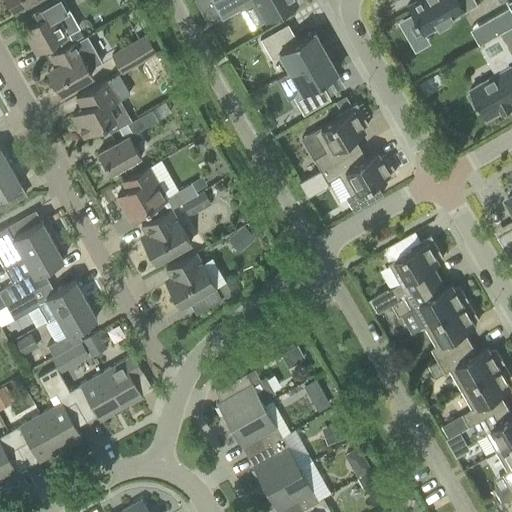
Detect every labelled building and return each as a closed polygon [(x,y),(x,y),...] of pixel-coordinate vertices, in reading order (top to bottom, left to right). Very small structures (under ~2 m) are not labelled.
[(8,0),(14,10),(32,0),(8,0)] [(24,27),(36,50),(65,35),(55,17),(67,10),(61,0),(50,0),(31,11),(36,21),(24,27)] [(194,0),(201,11),(220,0),(194,0)] [(220,0),(201,11),(209,24),(221,17),(222,18),(254,0),(266,20),(297,2),(296,0),(220,0)] [(416,21),(422,33),(435,26),(436,28),(437,27),(436,26),(450,18),(451,19),(452,19),(451,16),(462,10),(463,12),(477,4),(474,0),(414,0),(407,5),(413,17),(411,18),(413,22),(416,21)] [(488,20),(497,35),(500,33),(511,26),(511,8),(511,6),(488,20)] [(271,57),(283,57),(291,71),(325,51),(313,30),(297,39),(288,23),(261,38),(271,57)] [(511,26),(500,33),(511,53),(511,26)] [(103,61),(87,33),(50,55),(56,65),(53,67),(57,74),(51,78),(60,93),(91,75),(88,70),(103,61)] [(147,35),(146,33),(111,53),(122,72),(149,57),(153,55),(157,53),(156,51),(159,48),(150,33),(147,35)] [(337,71),(325,51),(291,71),(299,85),(293,95),(303,114),(331,98),(321,81),(337,71)] [(153,55),(149,57),(143,64),(154,73),(162,62),(153,55)] [(472,91),(468,94),(476,106),(479,104),(487,118),(503,110),(504,111),(511,106),(511,64),(511,66),(507,59),(492,67),(496,74),(470,89),(472,91)] [(118,100),(106,79),(76,96),(83,108),(72,114),(84,135),(115,117),(108,105),(118,100)] [(314,157),(321,169),(360,147),(354,136),(365,130),(360,120),(365,118),(356,103),(319,124),(320,126),(314,130),(325,150),(314,157)] [(158,119),(152,108),(127,122),(133,133),(158,119)] [(141,156),(129,134),(98,152),(103,162),(100,164),(105,173),(108,171),(110,173),(141,156)] [(0,170),(10,165),(0,146),(0,170)] [(360,147),(321,169),(327,180),(339,174),(351,195),(375,181),(377,183),(396,172),(387,157),(383,160),(377,151),(366,157),(360,147)] [(10,165),(0,170),(0,209),(8,205),(2,195),(21,184),(10,165)] [(166,197),(148,165),(123,180),(128,189),(117,195),(130,218),(167,197),(166,197)] [(172,207),(197,193),(191,182),(166,197),(167,197),(172,207)] [(511,194),(508,197),(511,204),(511,227),(499,235),(511,258),(511,194)] [(191,243),(171,208),(142,224),(148,235),(142,239),(156,263),(191,243)] [(0,259),(4,266),(23,255),(52,239),(41,220),(21,231),(15,220),(0,228),(0,259)] [(440,250),(432,235),(413,245),(415,248),(389,262),(401,283),(390,289),(389,287),(372,297),(373,298),(372,299),(379,311),(393,303),(403,297),(435,279),(429,268),(441,261),(435,252),(440,250)] [(0,293),(6,304),(49,280),(43,270),(63,258),(52,239),(23,255),(4,266),(13,282),(0,289),(0,293)] [(180,306),(215,287),(195,251),(166,268),(172,279),(167,282),(180,306)] [(225,298),(240,290),(232,275),(217,284),(225,298)] [(6,304),(14,318),(37,305),(46,320),(57,314),(86,298),(75,279),(55,290),(49,280),(6,304)] [(438,319),(469,301),(463,289),(458,292),(453,283),(442,289),(435,279),(403,297),(393,303),(400,315),(403,314),(413,332),(426,325),(426,326),(427,325),(438,319)] [(82,339),(76,329),(97,317),(86,298),(57,314),(46,320),(47,321),(46,324),(54,338),(57,339),(48,345),(54,355),(82,339)] [(476,312),(469,301),(438,319),(427,325),(426,326),(437,345),(433,347),(440,359),(471,341),(465,331),(477,324),(471,315),(476,312)] [(462,388),(505,363),(499,352),(494,355),(489,345),(477,352),(471,341),(440,359),(430,365),(437,376),(451,369),(462,388)] [(279,354),(287,368),(305,358),(297,344),(279,354)] [(59,353),(52,357),(60,372),(68,368),(59,353)] [(101,371),(121,407),(128,403),(129,405),(130,405),(129,403),(142,395),(131,375),(142,369),(133,354),(101,371)] [(511,375),(505,363),(462,388),(473,408),(464,413),(471,425),(475,423),(507,404),(501,393),(511,387),(511,385),(507,378),(511,375)] [(86,420),(69,389),(56,365),(38,375),(50,396),(56,392),(61,401),(40,413),(60,448),(67,444),(68,446),(69,446),(68,444),(82,436),(76,426),(86,420)] [(217,402),(229,423),(264,403),(272,399),(270,394),(275,391),(265,375),(261,378),(255,367),(247,372),(246,372),(236,378),(241,388),(217,402)] [(121,407),(101,371),(69,389),(86,420),(97,414),(99,419),(113,412),(114,413),(115,413),(114,411),(121,407)] [(315,377),(304,383),(310,395),(321,388),(315,377)] [(5,383),(0,385),(0,406),(13,400),(5,383)] [(266,444),(282,435),(264,403),(229,423),(241,445),(246,442),(252,452),(266,445),(266,444)] [(487,431),(498,451),(511,442),(511,412),(507,404),(475,423),(482,434),(487,431)] [(8,431),(18,448),(29,443),(39,460),(52,452),(53,454),(54,454),(53,452),(60,448),(40,413),(8,431)] [(18,472),(15,467),(26,461),(18,448),(8,431),(0,435),(0,481),(3,480),(4,482),(5,481),(4,480),(18,472)] [(253,466),(265,487),(300,467),(282,435),(266,444),(266,445),(272,455),(253,466)] [(511,485),(511,484),(511,442),(498,451),(509,471),(505,473),(511,485)] [(358,475),(371,468),(359,446),(346,453),(358,475)] [(318,499),(300,467),(265,487),(277,509),(296,498),(302,508),(318,499)] [(331,511),(323,496),(318,499),(302,508),(300,509),(301,511),(331,511)] [(148,511),(142,499),(118,511),(148,511)]
